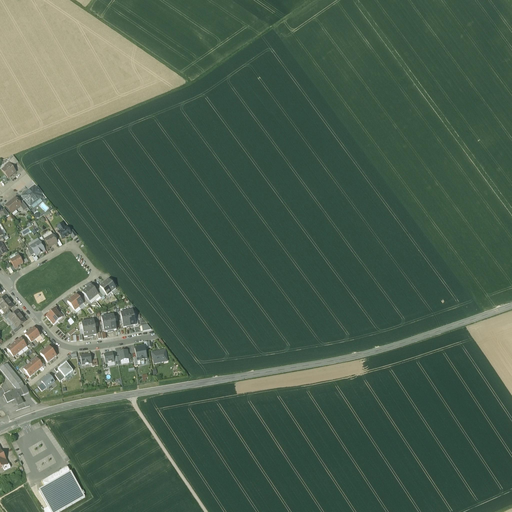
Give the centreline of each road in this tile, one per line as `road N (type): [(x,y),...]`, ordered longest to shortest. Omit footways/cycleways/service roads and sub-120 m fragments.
road 1 (secondary): [(1,428),(80,403),(365,354),(511,306)]
road 2 (track): [(312,0),(191,84),(84,10)]
road 3 (track): [(191,84),(31,150),(18,159),(25,175)]
road 4 (track): [(205,511),(129,394)]
